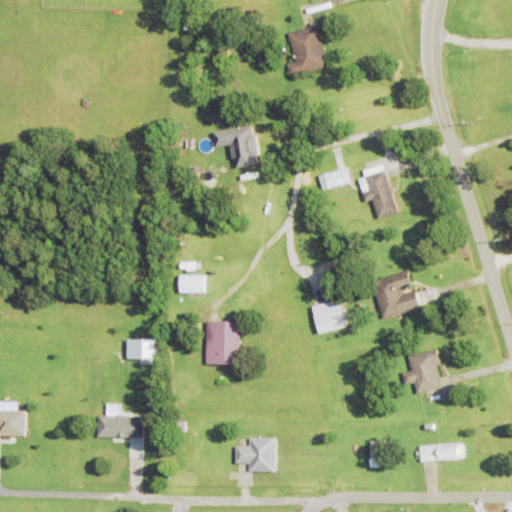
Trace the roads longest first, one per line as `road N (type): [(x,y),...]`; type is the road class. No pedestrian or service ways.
road 1 (tertiary): [(511,340),(434,90),(435,0)]
road 2 (residential): [(511,495),(364,495),(307,511)]
